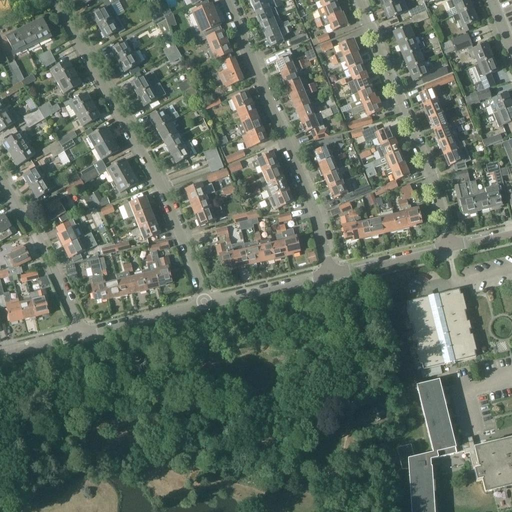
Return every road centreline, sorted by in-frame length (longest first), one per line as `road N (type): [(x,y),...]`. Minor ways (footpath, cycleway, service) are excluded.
road 1 (residential): [(205,306),(162,183),(58,0)]
road 2 (residential): [(331,276),(303,177),(226,0)]
road 3 (residential): [(450,247),(431,177),(360,0)]
road 4 (residential): [(81,335),(0,171)]
road 5 (residential): [(205,306),(331,276)]
road 6 (residential): [(81,335),(205,306)]
road 7 (residential): [(331,276),(450,247)]
